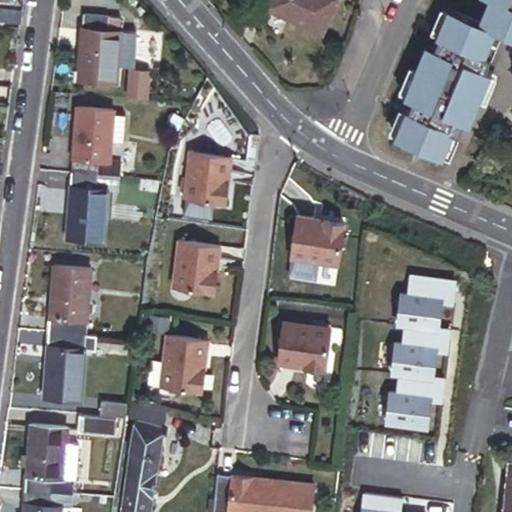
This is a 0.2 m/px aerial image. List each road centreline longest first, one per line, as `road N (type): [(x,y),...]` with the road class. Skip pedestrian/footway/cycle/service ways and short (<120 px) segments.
road 1 (residential): [(44,0),(0,318)]
road 2 (residential): [(284,120),(246,376),(263,425)]
road 3 (residential): [(334,155),(511,232)]
road 4 (residential): [(334,155),(401,0)]
road 5 (residential): [(178,0),(284,120)]
